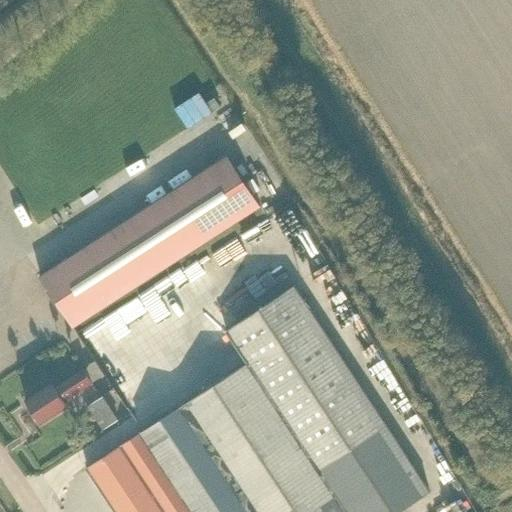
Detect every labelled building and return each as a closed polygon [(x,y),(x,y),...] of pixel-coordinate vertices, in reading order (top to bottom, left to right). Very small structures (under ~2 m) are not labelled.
[(190,123),(216,106),(202,85),(176,101),(190,123)] [(126,220),(40,275),(73,326),(159,271),(260,206),(227,154),(126,220)] [(25,232),(27,231),(31,242),(46,237),(37,212),(21,218),(25,232)] [(248,361),(86,468),(92,476),(115,511),(399,511),(431,491),(294,284),(226,328),(248,361)] [(63,401),(92,382),(82,369),(54,387),(51,383),(24,400),(39,422),(66,405),(63,401)] [(119,419),(104,395),(88,405),(103,429),(119,419)]
